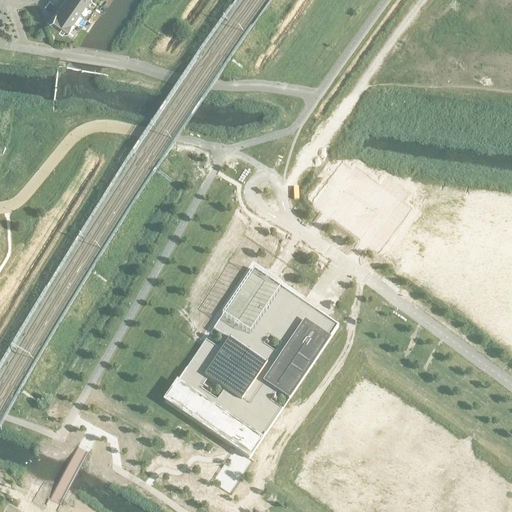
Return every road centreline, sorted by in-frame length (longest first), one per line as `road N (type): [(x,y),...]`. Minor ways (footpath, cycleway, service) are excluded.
road 1 (unclassified): [(511,386),(288,223)]
road 2 (unclassified): [(288,223),(266,175),(254,178),(249,198),(276,220)]
